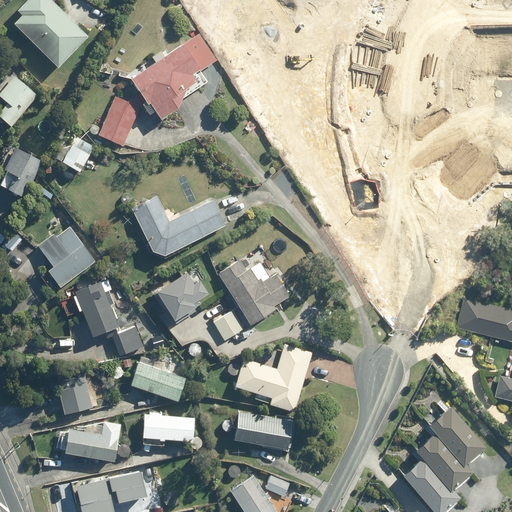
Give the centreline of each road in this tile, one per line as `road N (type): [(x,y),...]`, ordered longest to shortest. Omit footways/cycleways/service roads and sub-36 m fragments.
road 1 (unknown): [(379,373),(392,309),(348,149),(352,69),(384,0)]
road 2 (unknown): [(372,223),(416,136),(511,126)]
